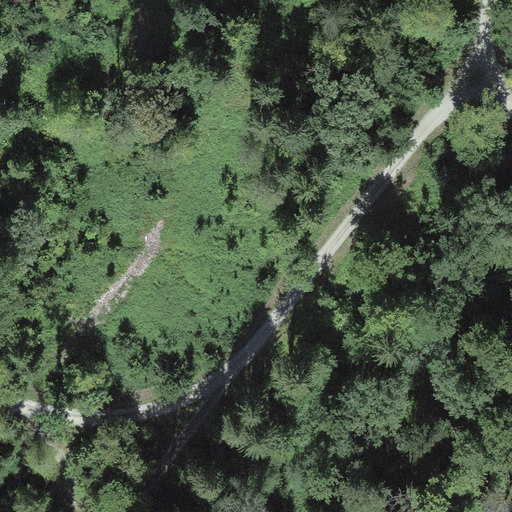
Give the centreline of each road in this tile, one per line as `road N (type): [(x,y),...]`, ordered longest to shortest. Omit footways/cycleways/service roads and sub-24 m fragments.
road 1 (track): [(50,423),(144,417),(215,391),(481,75)]
road 2 (track): [(215,391),(122,511)]
road 3 (track): [(69,511),(50,423),(0,397)]
